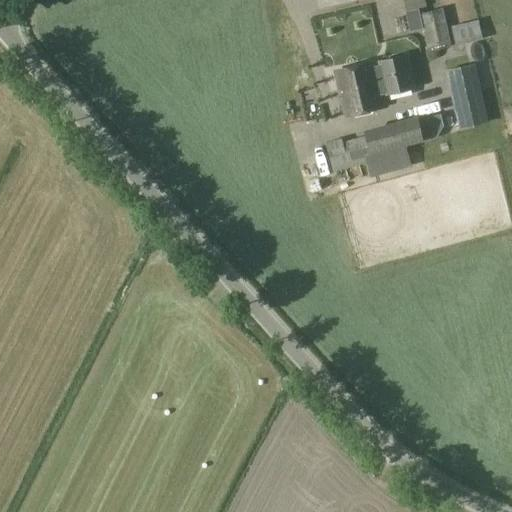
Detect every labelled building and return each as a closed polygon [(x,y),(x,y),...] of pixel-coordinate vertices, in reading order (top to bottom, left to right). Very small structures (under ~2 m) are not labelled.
[(392,0),(393,9),(418,6),(417,0),(392,0)] [(443,8),(419,13),(423,30),(428,53),(452,47),(443,8)] [(418,9),(406,12),(410,33),(423,30),(419,13),(418,9)] [(452,28),(456,47),(481,42),(477,23),(452,28)] [(370,64),(364,65),(368,85),(374,83),(377,94),(386,92),(387,94),(412,88),(406,56),(378,62),(379,66),(371,68),(370,64)] [(368,85),(364,65),(335,72),(344,114),(380,107),(377,94),(374,83),(368,85)] [(446,72),(459,129),(487,123),(474,66),(446,72)] [(369,154),(365,137),(343,142),(342,138),(325,142),(333,173),(366,164),(364,156),(369,154)] [(370,156),(369,154),(364,156),(366,164),(370,178),(411,167),(406,146),(370,156)] [(295,161),(302,180),(317,174),(310,156),(295,161)]
